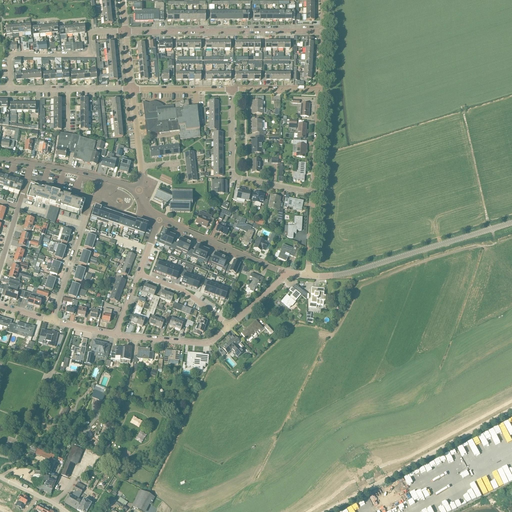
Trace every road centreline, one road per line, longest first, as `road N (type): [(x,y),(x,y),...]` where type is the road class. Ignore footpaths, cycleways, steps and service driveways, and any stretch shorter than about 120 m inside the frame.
road 1 (unclassified): [(511,223),(349,272),(308,275)]
road 2 (unclassified): [(327,511),(511,410)]
road 3 (residential): [(125,31),(322,31)]
road 4 (residential): [(313,193),(233,176),(232,90)]
road 5 (residential): [(9,89),(14,54),(85,55),(92,33),(125,31)]
road 6 (residential): [(288,273),(161,220)]
road 7 (track): [(492,236),(464,113)]
road 8 (residential): [(51,320),(90,202)]
road 9 (residential): [(9,89),(131,89)]
road 10 (residential): [(115,335),(209,343),(229,326)]
